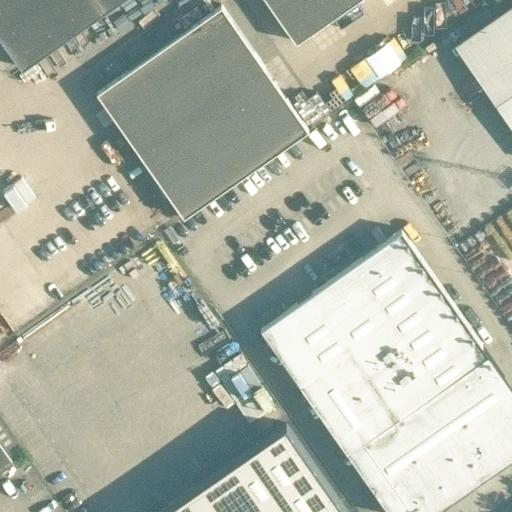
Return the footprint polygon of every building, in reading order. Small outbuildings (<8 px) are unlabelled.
[(0,0),(0,33),(23,66),(116,0),(0,0)] [(268,0),(274,8),(296,40),(353,0),(268,0)] [(511,2),(455,42),(511,124),(511,2)] [(98,90),(184,214),(309,127),(222,3),(98,90)] [(263,328),(391,511),(396,511),(409,503),(415,511),(433,511),(476,482),(477,483),(478,485),(479,486),(481,487),(483,488),(484,488),(485,488),(487,487),(481,478),(511,456),(511,384),(403,229),(263,328)] [(0,470),(16,460),(12,455),(22,449),(0,417),(0,470)] [(344,511),(282,425),(157,511),(344,511)]
